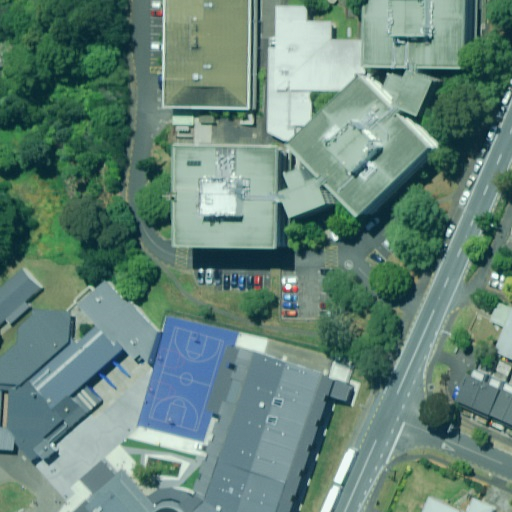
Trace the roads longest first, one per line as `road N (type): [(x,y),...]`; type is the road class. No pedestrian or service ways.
road 1 (tertiary): [(390,415),(511,136)]
road 2 (residential): [(511,469),(390,415)]
